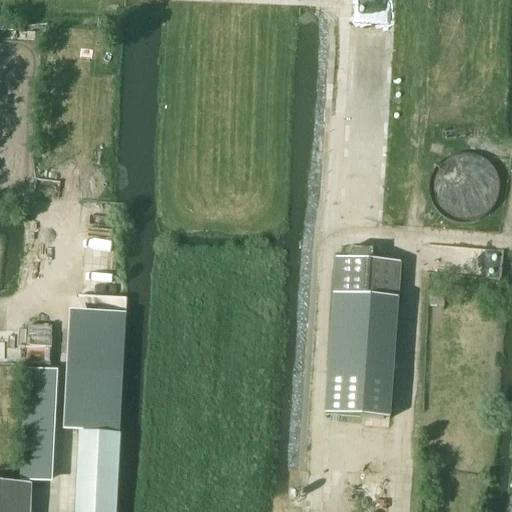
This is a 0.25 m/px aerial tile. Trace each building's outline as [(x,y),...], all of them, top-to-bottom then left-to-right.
[(335,262),(332,296),(399,301),(401,266),(335,262)] [(25,372),(19,483),(52,485),(58,373),(25,372)] [(323,416),(362,419),(390,421),(393,382),(365,380),(326,377),(323,416)] [(74,511),(116,511),(120,436),(120,435),(115,435),(78,434),(74,511)] [(0,511),(16,511),(18,485),(0,484),(0,511)]
